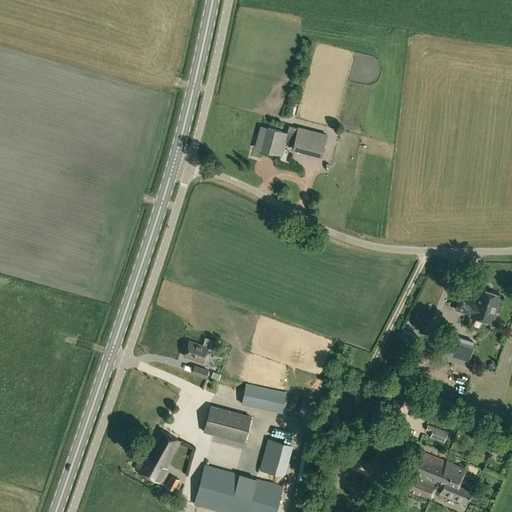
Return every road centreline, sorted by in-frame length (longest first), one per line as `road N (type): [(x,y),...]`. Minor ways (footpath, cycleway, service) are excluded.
road 1 (unclassified): [(192,164),(368,245),(511,252)]
road 2 (unknown): [(461,252),(377,418),(384,435),(414,431)]
road 3 (unclassified): [(126,363),(192,164)]
road 4 (secondary): [(112,356),(176,157)]
road 5 (unclassified): [(192,164),(229,0)]
road 6 (secondary): [(58,511),(112,356)]
road 7 (secondary): [(176,157),(212,0)]
road 8 (unclassified): [(74,511),(126,363)]
